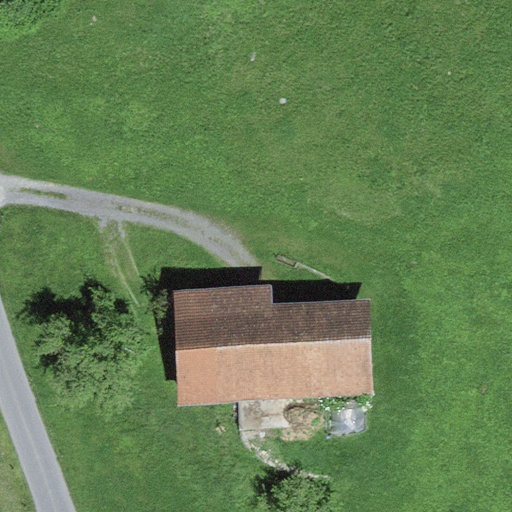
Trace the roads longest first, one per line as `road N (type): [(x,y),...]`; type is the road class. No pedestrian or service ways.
road 1 (track): [(254,272),(231,242),(172,223),(0,195)]
road 2 (unclassified): [(53,511),(0,307)]
